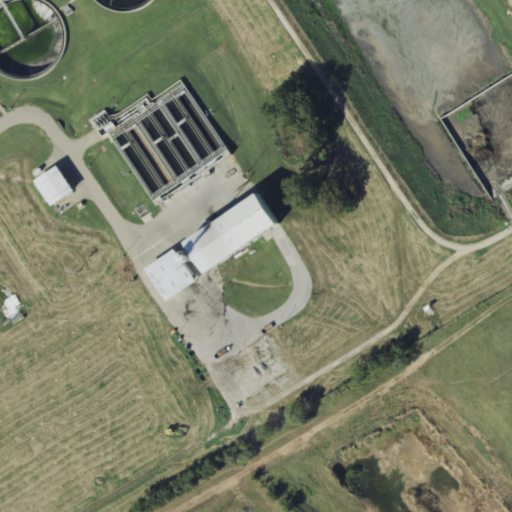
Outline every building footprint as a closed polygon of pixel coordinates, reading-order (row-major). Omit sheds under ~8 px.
[(0,72),(21,80),(48,73),(58,47),(59,43),(47,4),(37,0),(6,0),(3,1),(0,9),(0,72)] [(148,0),(88,0),(89,3),(124,12),(146,11),(148,0)] [(231,157),(181,77),(110,121),(105,113),(98,117),(153,206),(231,157)] [(75,192),(58,167),(36,182),(53,207),(75,192)] [(206,274),(281,228),(262,196),(187,242),(206,274)] [(167,303),(197,285),(177,251),(147,268),(167,303)]
